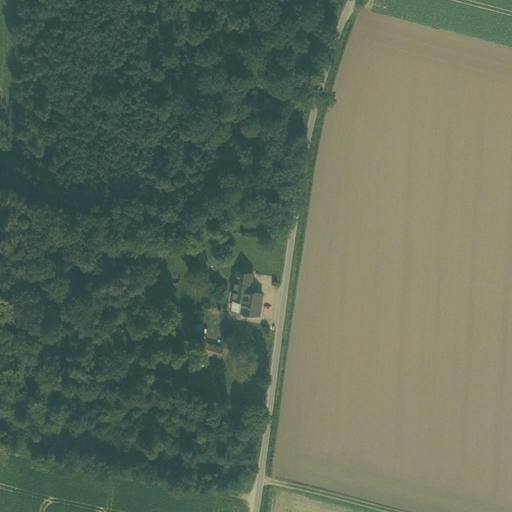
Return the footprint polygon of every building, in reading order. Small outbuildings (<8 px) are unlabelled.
[(206,250),(198,250),(198,260),(206,260),(206,250)] [(245,291),(251,292),(253,273),(237,271),(234,289),(245,291)] [(242,312),(259,315),(262,294),(251,292),(245,291),(234,289),(233,299),(244,300),(242,312)] [(231,310),(242,312),(244,300),(233,299),(231,310)] [(204,322),(194,322),(194,331),(204,330),(204,322)] [(224,346),(202,339),(198,351),(221,358),(224,346)]
